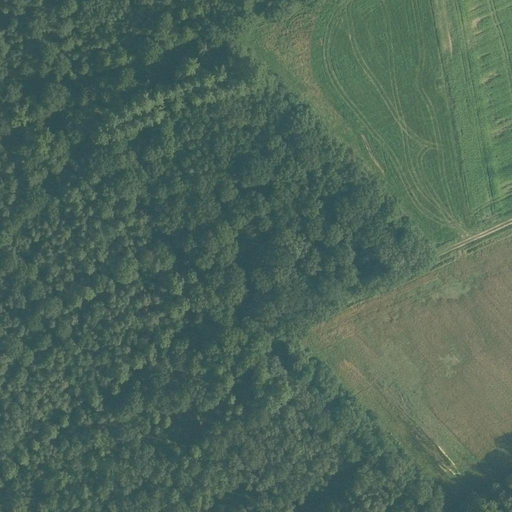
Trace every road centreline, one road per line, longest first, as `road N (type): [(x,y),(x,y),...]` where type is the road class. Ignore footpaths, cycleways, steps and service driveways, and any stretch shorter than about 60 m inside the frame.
road 1 (track): [(0,50),(430,511)]
road 2 (track): [(511,222),(263,333)]
